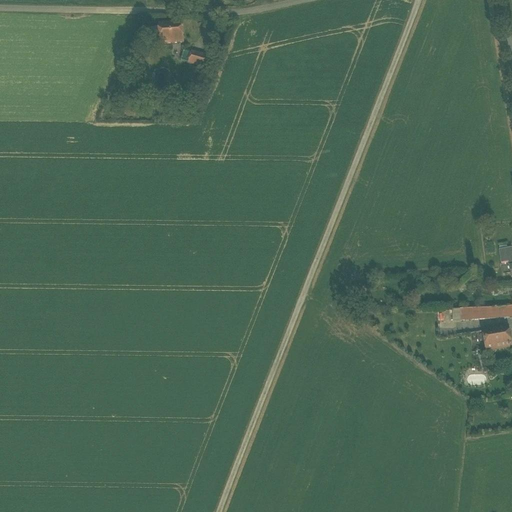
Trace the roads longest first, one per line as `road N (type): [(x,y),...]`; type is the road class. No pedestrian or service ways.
road 1 (track): [(415,0),(219,511)]
road 2 (unclassified): [(0,8),(260,10),(299,0)]
